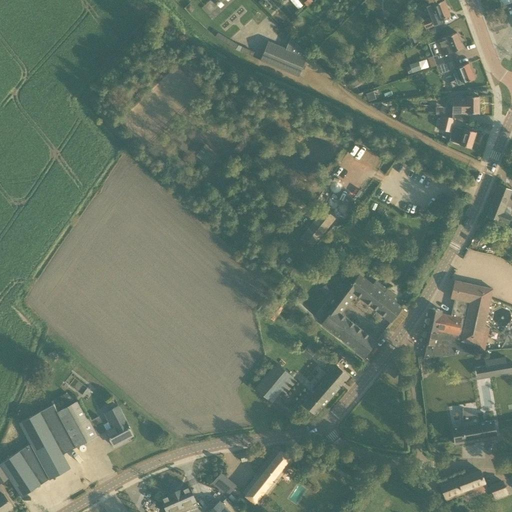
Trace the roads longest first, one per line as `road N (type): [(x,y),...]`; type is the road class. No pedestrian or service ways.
road 1 (track): [(165,0),(204,40),(488,172)]
road 2 (tertiary): [(323,425),(436,279),(503,137)]
road 3 (tertiary): [(66,511),(141,468),(200,447),(323,425)]
